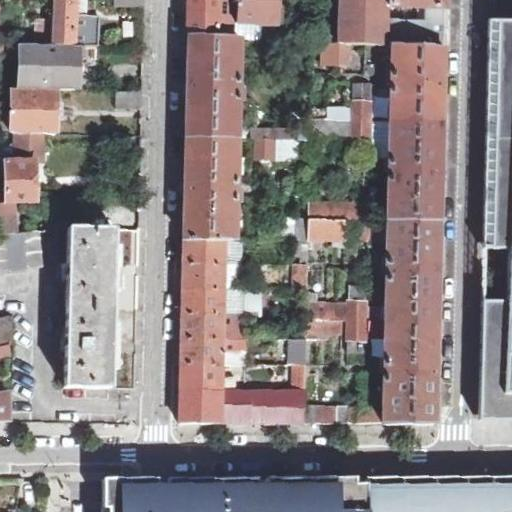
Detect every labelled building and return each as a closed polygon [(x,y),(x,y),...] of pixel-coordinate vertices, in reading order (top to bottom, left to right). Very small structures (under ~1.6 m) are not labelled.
[(51,47),(75,48),(98,49),(99,34),(99,18),(86,17),(74,17),(74,0),(53,0),(52,21),(51,47)] [(74,0),(74,17),(86,17),(86,0),(74,0)] [(114,0),(115,9),(144,9),(144,0),(114,0)] [(189,0),(189,37),(234,39),(236,0),(189,0)] [(275,26),(275,0),(236,0),(234,39),(238,39),(262,40),(263,25),(275,26)] [(379,46),(387,46),(388,20),(388,7),(388,0),(338,0),(338,44),(356,45),(365,45),(379,46)] [(424,8),(443,9),(443,0),(388,0),(388,7),(406,7),(406,12),(412,12),(412,8),(424,8)] [(392,46),(442,48),(443,9),(424,8),(423,21),(388,20),(387,46),(392,46)] [(35,47),(51,47),(52,21),(36,20),(35,47)] [(511,23),(491,25),(482,418),(511,418),(511,23)] [(277,41),(286,41),(286,34),(277,33),(277,41)] [(237,89),(238,39),(234,39),(189,37),(186,139),(236,140),(237,102),(241,102),(241,89),(237,89)] [(355,67),(356,45),(338,44),(322,43),(322,65),(355,67)] [(379,66),(379,46),(365,45),(364,66),(379,66)] [(390,122),(441,123),(442,48),(392,46),(392,71),(386,71),(386,85),(391,85),(390,111),(390,122)] [(21,90),(56,91),(74,92),(75,70),(75,48),(51,47),(35,47),(22,47),(21,90)] [(355,98),(370,98),(370,84),(355,84),(355,98)] [(15,135),(41,135),(56,135),(56,116),(56,91),(21,90),(11,90),(11,116),(2,116),(1,134),(15,135)] [(116,109),(142,109),(142,92),(116,91),(116,109)] [(354,110),(354,121),(370,121),(370,111),(370,98),(355,98),(354,110)] [(311,120),(348,121),(348,110),(311,109),(311,120)] [(310,135),(348,135),(348,121),(311,120),(310,135)] [(354,140),(370,140),(370,121),(354,121),(354,140)] [(388,222),(438,223),(441,123),(390,122),(389,158),(385,158),(385,172),(389,173),(388,222)] [(41,135),(15,135),(16,164),(33,162),(33,154),(40,154),(41,135)] [(236,140),(186,139),(184,243),(224,243),(234,243),(235,197),(239,197),(239,184),(235,184),(236,140)] [(256,159),(273,160),(273,141),(256,141),(256,159)] [(277,159),(310,160),(310,142),(277,141),(277,159)] [(16,164),(5,164),(6,203),(15,204),(35,202),(34,178),(33,162),(16,164)] [(0,212),(0,236),(16,235),(15,204),(6,203),(1,203),(2,213),(0,212)] [(309,205),(308,220),(363,222),(363,206),(309,205)] [(308,222),(307,238),(344,238),(345,236),(357,236),(357,239),(388,239),(388,222),(363,222),(308,220),(308,222)] [(296,243),(307,242),(307,238),(308,222),(297,221),(296,243)] [(386,322),(436,324),(438,223),(388,222),(388,239),(387,260),(383,260),(382,273),(387,273),(386,322)] [(65,389),(111,390),(112,347),(114,268),(114,229),(68,228),(65,389)] [(271,229),(270,243),(283,243),(284,230),(271,229)] [(0,269),(42,267),(38,232),(16,235),(0,236),(0,269)] [(224,243),(184,243),(183,267),(223,267),(224,243)] [(369,265),(377,265),(377,254),(369,254),(369,265)] [(303,263),(289,263),(290,285),(303,285),(303,263)] [(223,267),(183,267),(183,292),(223,292),(223,267)] [(222,316),(238,316),(238,311),(222,311),(222,296),(234,296),(234,291),(223,292),(183,292),(182,317),(222,316)] [(222,311),(238,311),(238,292),(234,291),(234,296),(222,296),(222,311)] [(350,292),(349,305),(365,305),(366,292),(350,292)] [(347,305),(306,305),(305,321),(341,321),(347,322),(347,305)] [(348,305),(347,305),(347,322),(364,322),(365,305),(349,305),(348,305)] [(181,342),(221,341),(239,341),(239,331),(221,331),(222,316),(182,317),(181,342)] [(221,331),(239,331),(239,316),(238,316),(222,316),(221,331)] [(0,347),(12,346),(12,317),(0,319),(0,347)] [(341,334),(341,321),(305,321),(305,334),(341,334)] [(364,340),(364,322),(347,322),(347,340),(362,340),(364,340)] [(370,337),(384,337),(384,322),(370,322),(370,337)] [(384,414),(384,423),(433,423),(436,324),(386,322),(385,359),(380,360),(380,373),(385,373),(384,414)] [(362,353),(362,340),(347,340),(347,353),(362,353)] [(181,366),(221,366),(243,366),(243,353),(221,353),(221,341),(181,342),(181,366)] [(304,366),(305,341),(288,341),(288,366),(295,366),(304,366)] [(180,392),(235,392),(235,380),(220,380),(221,366),(181,366),(180,392)] [(304,366),(295,366),(294,392),(304,392),(304,366)] [(180,424),(303,424),(303,409),(304,392),(294,392),(235,392),(180,392),(180,424)] [(0,423),(12,424),(12,405),(5,406),(5,402),(0,402),(0,423)] [(384,423),(384,414),(377,413),(377,409),(303,409),(303,424),(384,423)] [(511,511),(511,477),(366,479),(366,486),(365,511),(511,511)] [(365,511),(366,486),(366,479),(102,479),(102,507),(107,507),(106,511),(365,511)]
